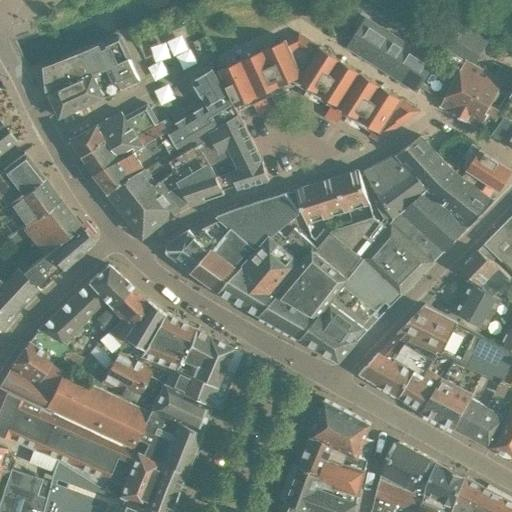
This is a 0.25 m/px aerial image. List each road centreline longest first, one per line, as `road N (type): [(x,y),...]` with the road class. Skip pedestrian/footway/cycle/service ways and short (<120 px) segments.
road 1 (residential): [(136,254),(194,210),(380,151),(435,110)]
road 2 (residential): [(336,382),(511,194)]
road 3 (residential): [(0,43),(69,173),(116,235)]
road 4 (residential): [(336,382),(511,482)]
road 5 (residential): [(136,254),(183,294),(287,354)]
road 6 (residential): [(226,511),(287,354)]
road 7 (residential): [(116,235),(0,353)]
